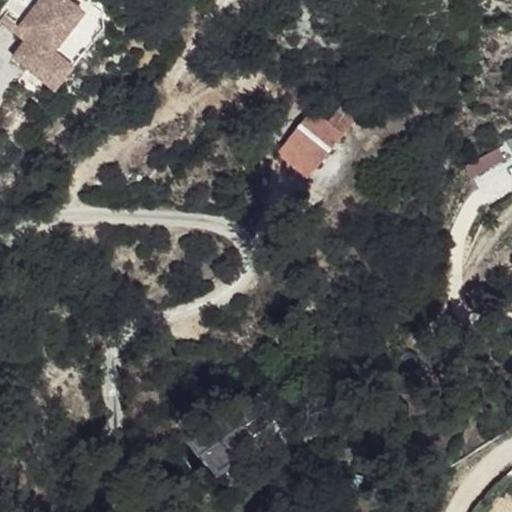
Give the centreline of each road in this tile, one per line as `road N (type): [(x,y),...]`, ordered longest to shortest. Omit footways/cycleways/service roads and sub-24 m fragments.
road 1 (residential): [(146,511),(132,334),(253,275),(265,257),(259,232),(229,219),(81,215),(0,247)]
road 2 (track): [(241,0),(106,162),(81,215)]
